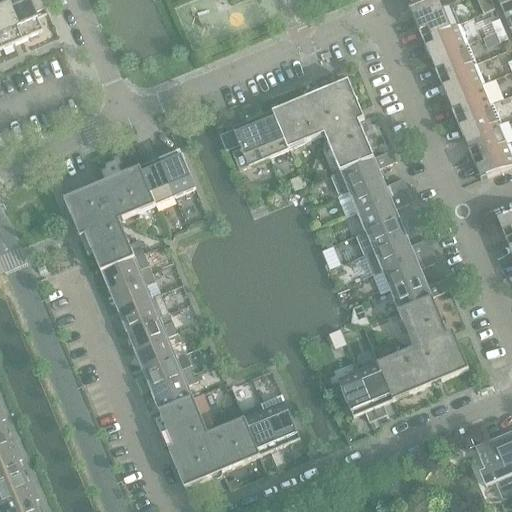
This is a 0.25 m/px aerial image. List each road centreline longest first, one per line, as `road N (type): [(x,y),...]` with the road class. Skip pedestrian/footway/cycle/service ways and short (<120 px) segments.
road 1 (residential): [(236,511),(511,391)]
road 2 (residential): [(117,511),(0,235)]
road 3 (residential): [(128,115),(373,17)]
road 4 (residential): [(169,511),(68,275)]
road 5 (residential): [(458,207),(373,17)]
road 6 (residential): [(511,337),(458,207)]
road 7 (residential): [(0,172),(128,115)]
road 8 (residential): [(128,115),(77,0)]
